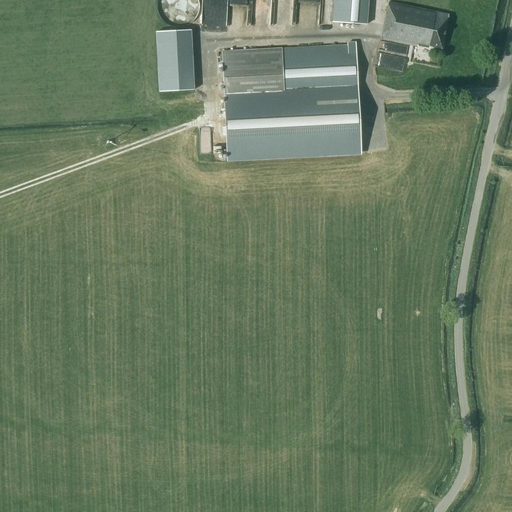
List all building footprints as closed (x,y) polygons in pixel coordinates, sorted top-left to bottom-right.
[(198,13),(199,7),(198,1),(198,0),(157,0),(157,1),(156,7),(157,13),(160,18),(164,23),(169,26),(175,28),(181,28),(187,26),(192,23),(196,18),(198,13)] [(368,0),(334,0),(333,20),(367,23),(368,0)] [(430,46),(442,49),(449,15),(388,3),(381,39),(418,47),(418,46),(430,48),(430,46)] [(190,29),(156,31),(160,91),(194,89),(190,29)] [(222,53),(228,160),(361,152),(358,96),(355,43),(347,43),(348,46),(282,50),(222,53)]
